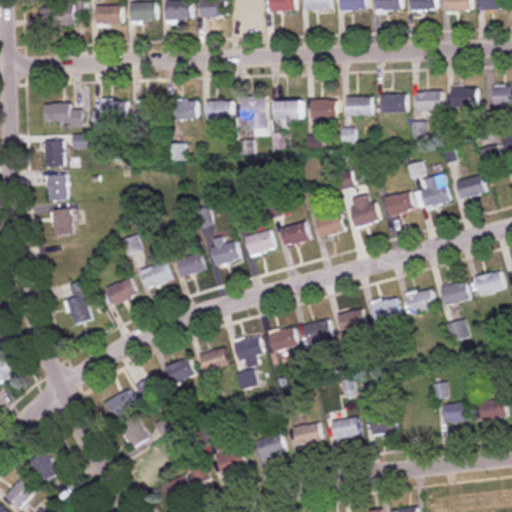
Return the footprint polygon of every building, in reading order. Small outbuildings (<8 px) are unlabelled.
[(170,0),(170,20),(196,20),(196,0),(170,0)] [(231,16),(230,0),(204,0),(205,17),(231,16)] [(265,13),(264,0),(239,0),(240,13),(265,13)] [(275,0),(275,11),(299,11),(299,0),(275,0)] [(309,0),(309,10),(336,10),(335,0),(309,0)] [(344,0),(345,10),(370,9),(370,0),(344,0)] [(404,0),(379,0),(379,11),(405,11),(404,0)] [(439,0),(413,0),(414,10),(439,10),(439,0)] [(449,0),(449,11),(475,11),(475,0),(449,0)] [(509,10),(508,0),(483,0),(484,10),(509,10)] [(89,15),(88,1),(69,1),(69,7),(46,7),(46,26),(80,26),(80,15),(89,15)] [(136,2),(136,22),(161,22),(161,2),(136,2)] [(101,6),(101,26),(127,26),(126,6),(101,6)] [(497,106),(511,106),(511,86),(497,86),(497,106)] [(455,87),(455,107),(480,107),(480,87),(455,87)] [(446,110),(446,92),(420,92),(420,110),(446,110)] [(411,95),(386,95),(386,113),(411,113),(411,95)] [(273,136),(273,96),(246,96),(246,121),(255,121),(255,136),(273,136)] [(350,116),(377,116),(377,97),(350,97),(350,116)] [(132,122),(132,100),(105,100),(105,111),(97,111),(97,130),(109,130),(109,122),(132,122)] [(166,122),(166,100),(142,100),(142,122),(166,122)] [(294,120),(307,120),(307,100),(281,100),(281,123),(294,123),(294,120)] [(315,100),(315,118),(341,118),(341,100),(315,100)] [(202,101),(177,101),(177,120),(202,120),(202,101)] [(211,101),(211,120),(237,120),(237,101),(211,101)] [(76,110),(76,104),(49,104),(49,124),(87,124),(87,110),(76,110)] [(312,152),(326,152),(326,136),(312,136),(312,152)] [(49,142),(49,167),(68,167),(68,141),(49,142)] [(189,160),(189,145),(174,145),(174,160),(189,160)] [(52,201),(71,201),(70,172),(51,172),(52,201)] [(359,186),(355,172),(340,176),(344,190),(359,186)] [(427,191),(420,192),(425,209),(454,202),(448,175),(425,180),(427,191)] [(490,192),(485,175),(460,183),(466,200),(490,192)] [(390,198),(394,216),(419,211),(415,193),(390,198)] [(361,227),(383,221),(376,194),(354,200),(361,227)] [(255,223),(251,206),(235,210),(239,227),(255,223)] [(57,210),(58,236),(76,235),(75,209),(57,210)] [(321,220),(325,238),(350,232),(346,214),(321,220)] [(285,228),(290,246),(314,239),(309,222),(285,228)] [(280,250),(275,230),(250,237),(255,256),(280,250)] [(229,244),(227,237),(214,240),(221,266),(245,259),(240,241),(229,244)] [(86,275),(80,249),(61,254),(67,279),(86,275)] [(181,260),(186,277),(210,269),(205,252),(181,260)] [(175,281),(169,263),(145,271),(151,289),(175,281)] [(479,277),(484,297),(509,290),(504,271),(479,277)] [(142,295),(133,278),(111,289),(119,306),(142,295)] [(72,286),(77,298),(68,301),(79,325),(96,318),(87,296),(95,293),(89,280),(72,286)] [(450,306),(475,300),(471,282),(446,288),(450,306)] [(411,295),(416,316),(441,309),(436,289),(411,295)] [(401,297),(376,304),(381,323),(406,317),(401,297)] [(371,329),(367,310),(343,315),(347,334),(371,329)] [(313,345),(337,339),(333,320),(308,326),(313,345)] [(474,339),(470,321),(450,325),(454,343),(474,339)] [(279,353),(303,346),(297,326),(273,333),(279,353)] [(238,340),(244,361),(268,355),(262,334),(238,340)] [(230,347),(204,353),(209,372),(235,366),(230,347)] [(0,382),(14,377),(5,353),(0,354),(0,382)] [(178,386),(200,375),(192,358),(169,368),(178,386)] [(109,403),(118,419),(161,395),(151,379),(109,403)] [(450,398),(450,385),(438,385),(438,398),(450,398)] [(510,419),(509,401),(484,401),(485,420),(510,419)] [(474,421),(472,403),(446,405),(448,424),(474,421)] [(411,429),(437,427),(436,410),(411,411),(411,429)] [(398,413),(373,414),(374,434),(399,433),(398,413)] [(122,426),(136,448),(151,438),(138,417),(122,426)] [(335,421),(337,440),(363,437),(361,419),(335,421)] [(320,423),(296,429),(300,447),(325,441),(320,423)] [(288,450),(282,433),(258,443),(265,460),(288,450)] [(153,478),(168,470),(155,448),(141,456),(153,478)] [(223,472),(247,468),(244,450),(220,454),(223,472)] [(46,483),(62,473),(50,451),(34,461),(46,483)] [(198,485),(212,477),(205,464),(190,471),(198,485)] [(174,501),(193,489),(183,474),(164,487),(174,501)] [(40,491),(26,478),(9,495),(23,508),(40,491)]
